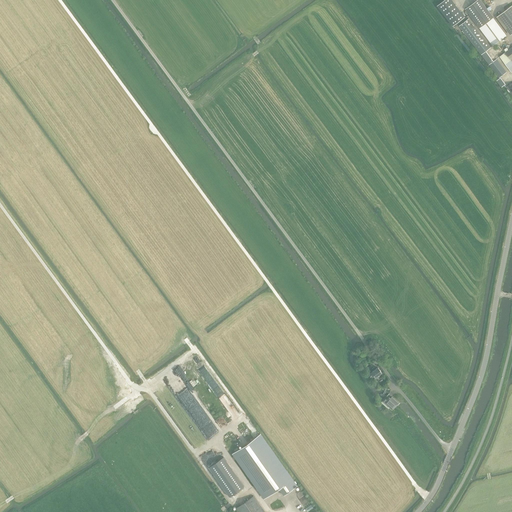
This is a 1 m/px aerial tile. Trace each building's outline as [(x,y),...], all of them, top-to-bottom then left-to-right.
[(444,0),(438,5),(453,26),(465,17),(453,0),(444,0)] [(480,0),(477,0),(466,9),(480,27),(493,45),(506,36),(493,18),(494,17),(480,0)] [(511,5),(497,17),(510,35),(511,33),(511,5)] [(460,26),(481,54),(489,65),(499,78),(506,72),(496,59),(493,61),(486,51),(490,47),(468,19),(460,26)] [(511,60),(505,52),(499,57),(510,71),(511,72),(511,60)] [(497,81),(502,87),(506,84),(500,78),(497,81)] [(375,378),(381,373),(378,367),(371,372),(368,374),(370,377),(372,375),(375,378)] [(397,404),(398,402),(391,397),(390,398),(389,397),(386,400),(385,399),(383,402),(392,410),(397,404)] [(260,434),(233,453),(264,498),(278,488),(283,495),(297,485),(286,471),(285,471),(260,434)] [(209,466),(230,496),(244,486),(223,456),(209,466)] [(264,511),(253,496),(235,509),(236,511),(264,511)]
